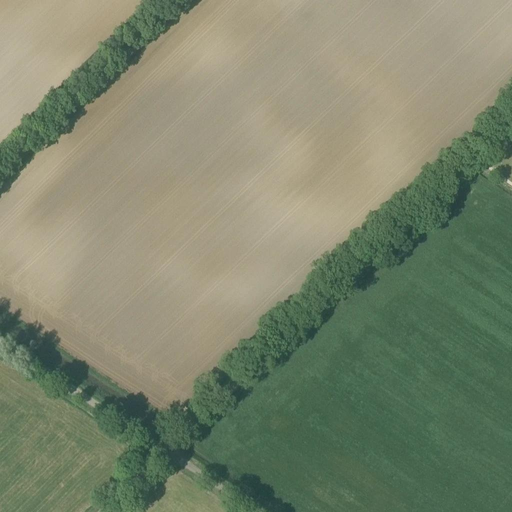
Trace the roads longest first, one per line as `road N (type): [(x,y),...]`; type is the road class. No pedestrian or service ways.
road 1 (unclassified): [(166,452),(511,118)]
road 2 (unclassified): [(166,452),(0,343)]
